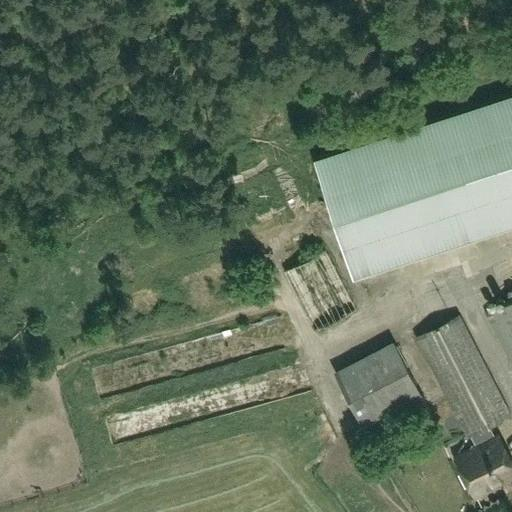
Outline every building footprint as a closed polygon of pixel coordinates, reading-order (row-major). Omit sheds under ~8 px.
[(511,92),(315,156),(353,276),(511,224),(511,92)] [(286,195),(244,212),(251,229),(293,212),(286,195)] [(464,251),(478,248),(476,242),(437,253),(444,279),(470,272),(464,251)] [(353,309),(323,249),(281,270),(311,330),(353,309)] [(511,298),(484,313),(511,367),(511,298)] [(508,414),(455,314),(414,336),(467,435),(468,435),(472,443),(451,454),(474,498),(511,477),(511,467),(494,432),(491,434),(486,425),(508,414)] [(367,439),(424,410),(390,341),(332,370),(367,439)]
